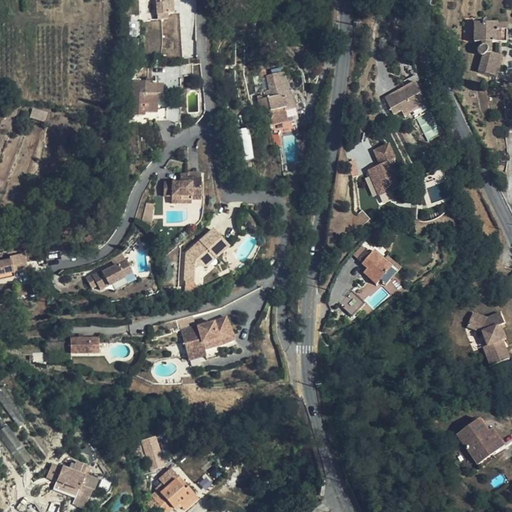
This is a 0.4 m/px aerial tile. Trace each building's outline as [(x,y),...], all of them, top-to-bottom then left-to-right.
[(156,0),(157,14),(169,14),(174,13),(173,0),(156,0)] [(499,23),(475,23),(475,42),(483,42),(483,46),(480,48),(479,50),(479,52),(479,54),(481,55),(483,55),(484,55),(479,71),(497,77),(503,56),(501,56),(502,43),(507,43),(508,24),(499,23)] [(290,95),(285,72),(266,76),(270,90),(265,91),(267,100),(258,102),(261,116),(270,114),(273,124),(288,120),(286,111),(296,108),(297,114),(306,109),(300,94),(299,94),(298,94),(297,94),(296,94),(293,95),(290,95)] [(149,82),(134,81),(133,115),(145,116),(145,119),(167,120),(168,94),(162,94),(162,84),(149,84),(149,82)] [(417,83),(387,98),(395,115),(403,111),(406,117),(414,112),(428,105),(417,83)] [(428,105),(414,112),(417,119),(431,112),(428,105)] [(252,128),(239,129),(241,159),(254,158),(252,128)] [(396,160),(390,145),(376,150),(381,165),(379,171),(371,174),(380,195),(402,186),(392,161),(396,160)] [(379,171),(381,165),(369,170),(371,174),(379,171)] [(188,179),(180,179),(180,183),(164,182),(164,196),(172,197),(172,204),(192,204),(192,201),(192,197),(201,198),(201,179),(188,179)] [(229,246),(214,229),(187,253),(190,257),(186,261),(185,282),(194,282),(195,267),(201,268),(201,263),(211,254),(215,259),(229,246)] [(363,263),(373,252),(364,244),(354,255),(363,263)] [(29,269),(25,253),(11,256),(12,258),(0,260),(0,275),(15,272),(29,269)] [(215,259),(211,254),(201,263),(201,268),(205,268),(215,259)] [(133,272),(127,260),(102,273),(101,271),(86,279),(92,289),(98,286),(99,289),(108,284),(109,287),(125,278),(125,277),(133,272)] [(135,277),(133,272),(125,277),(125,278),(127,281),(135,277)] [(194,282),(185,282),(184,295),(198,292),(194,282)] [(366,304),(353,291),(339,304),(353,318),(366,304)] [(488,318),(474,313),(468,326),(483,333),(488,346),(484,347),(488,357),(489,356),(492,366),(510,359),(503,341),(498,327),(501,326),(505,324),(501,313),(488,318)] [(215,320),(181,330),(187,349),(204,344),(205,349),(221,345),(220,340),(234,333),(227,315),(215,320)] [(507,339),(501,326),(498,327),(503,341),(507,339)] [(234,333),(220,340),(221,345),(236,338),(234,333)] [(101,354),(100,338),(72,339),(72,342),(72,352),(72,355),(101,354)] [(72,352),(72,342),(48,344),(49,354),(72,352)] [(204,344),(187,349),(190,360),(207,355),(205,349),(204,344)] [(489,432),(481,420),(458,435),(478,465),(505,446),(493,430),(489,432)] [(32,458),(9,425),(0,431),(0,433),(22,465),(32,458)] [(162,458),(159,446),(149,448),(152,460),(162,458)] [(83,466),(76,463),(75,466),(72,472),(62,468),(57,482),(69,487),(79,491),(77,495),(89,500),(92,491),(81,487),(86,476),(83,475),(80,473),(83,466)] [(48,478),(57,482),(62,468),(53,464),(48,478)] [(189,487),(180,476),(176,480),(185,490),(189,487)] [(185,490),(176,480),(155,499),(166,511),(169,511),(180,504),(182,506),(195,495),(189,487),(185,490)] [(69,487),(57,482),(55,485),(68,490),(69,487)] [(89,500),(77,495),(73,506),(80,509),(89,500)] [(198,499),(195,495),(182,506),(186,511),(198,499)] [(166,511),(155,499),(146,507),(150,511),(166,511)]
